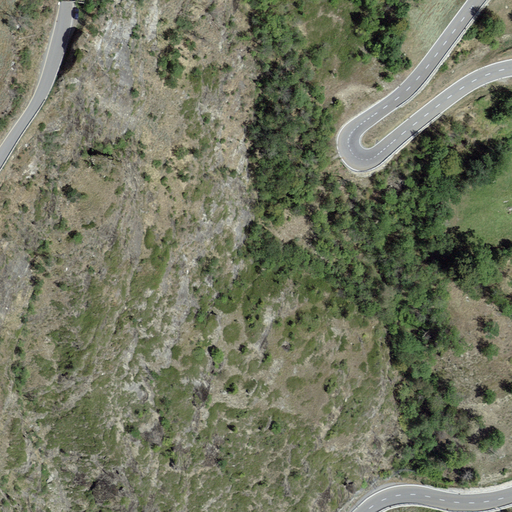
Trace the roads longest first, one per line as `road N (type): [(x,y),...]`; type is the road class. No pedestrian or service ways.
road 1 (tertiary): [(511,67),(459,89),(372,158),(358,159),(349,149),(354,129),(418,78),(478,0)]
road 2 (unclassified): [(69,0),(47,81),(0,158)]
road 3 (tertiary): [(366,511),(393,495),(473,503),(511,495)]
